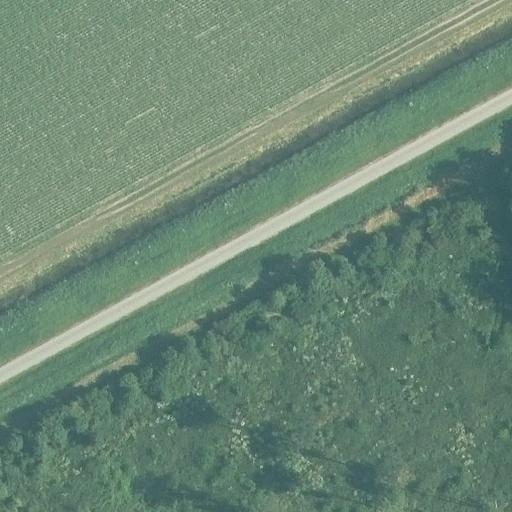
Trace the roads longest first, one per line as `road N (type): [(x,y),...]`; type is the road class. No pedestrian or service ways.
road 1 (unclassified): [(0,377),(511,98)]
road 2 (track): [(227,310),(511,157)]
